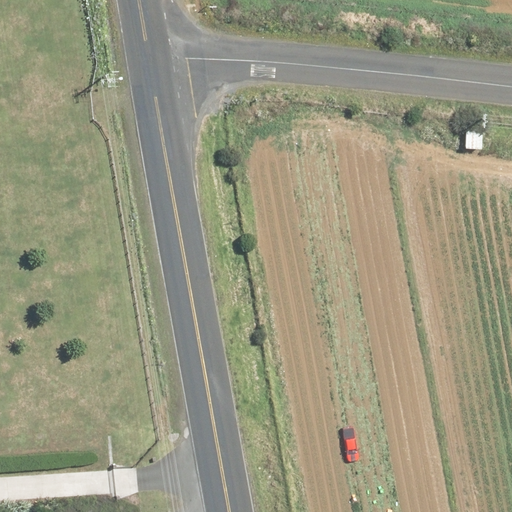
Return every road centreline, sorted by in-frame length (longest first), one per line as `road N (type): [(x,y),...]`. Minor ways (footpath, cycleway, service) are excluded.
road 1 (tertiary): [(231,511),(150,64)]
road 2 (unclassified): [(511,86),(185,59),(150,64)]
